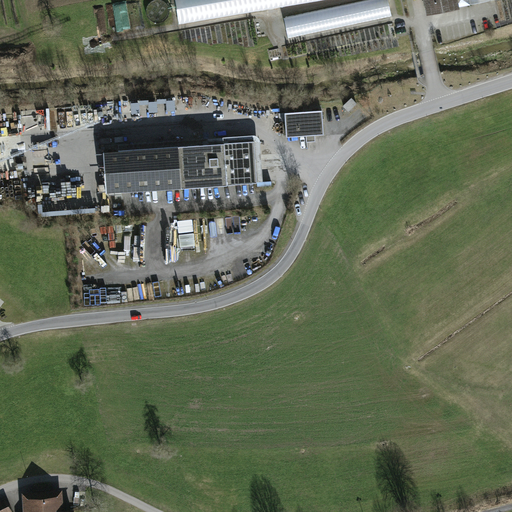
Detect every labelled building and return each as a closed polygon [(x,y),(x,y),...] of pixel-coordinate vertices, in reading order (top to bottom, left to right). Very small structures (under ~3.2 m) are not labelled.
[(176,0),(181,23),(316,0),(176,0)] [(375,0),(285,20),(290,39),(394,17),(390,0),(375,0)] [(427,0),(429,12),(454,8),(452,0),(427,0)] [(322,109),(284,112),(286,136),(324,133),(322,109)] [(259,144),(107,156),(111,198),(262,186),(259,144)] [(127,227),(126,239),(141,239),(141,228),(127,227)] [(60,494),(24,497),(25,511),(21,511),(75,511),(75,508),(61,509),(60,494)] [(12,511),(6,500),(0,502),(0,511),(12,511)]
